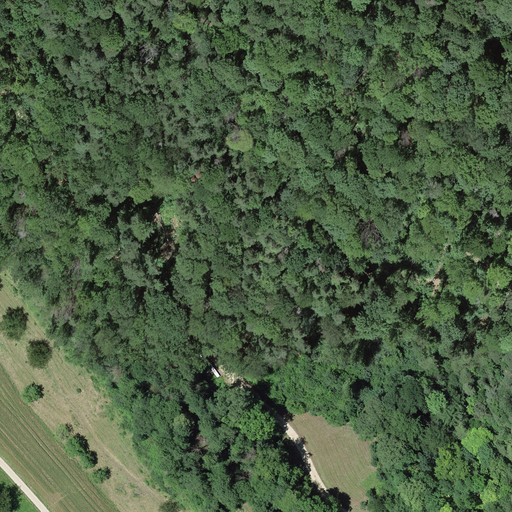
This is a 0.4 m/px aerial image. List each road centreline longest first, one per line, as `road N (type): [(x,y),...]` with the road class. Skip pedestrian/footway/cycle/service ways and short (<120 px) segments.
road 1 (track): [(164,291),(84,109),(73,14),(80,0)]
road 2 (track): [(341,511),(290,431),(232,383),(164,291)]
road 3 (track): [(164,291),(0,80)]
